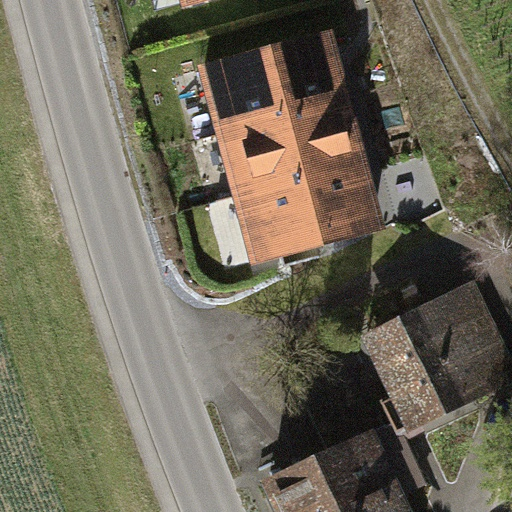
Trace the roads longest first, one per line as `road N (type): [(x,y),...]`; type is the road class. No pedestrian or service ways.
road 1 (tertiary): [(214,511),(163,373),(53,0)]
road 2 (track): [(433,0),(511,152)]
